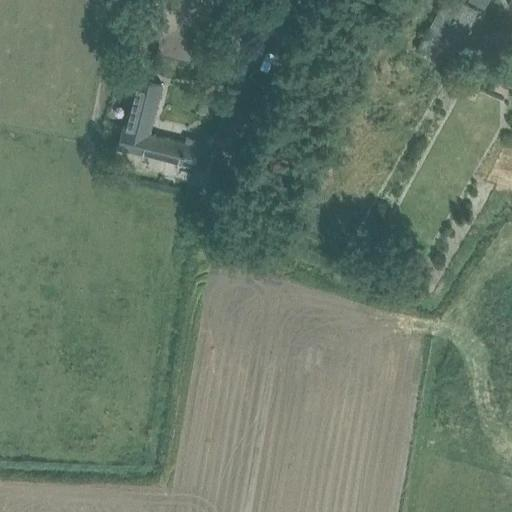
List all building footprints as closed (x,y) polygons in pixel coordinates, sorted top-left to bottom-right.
[(460,0),(444,0),(417,51),(448,67),(458,48),(461,50),(472,30),(469,28),(479,10),(475,8),(466,3),(460,0)] [(151,21),(139,19),(130,62),(142,65),(151,21)] [(485,33),(480,43),(490,47),(495,37),(485,33)] [(136,78),(124,127),(123,127),(118,148),(181,164),(181,162),(204,168),(210,143),(186,137),(185,143),(149,134),(162,84),(136,78)] [(476,82),(468,78),(460,93),(468,97),(476,82)] [(217,140),(233,150),(251,117),(235,108),(217,140)] [(511,149),(508,147),(497,165),(511,173),(511,149)]
